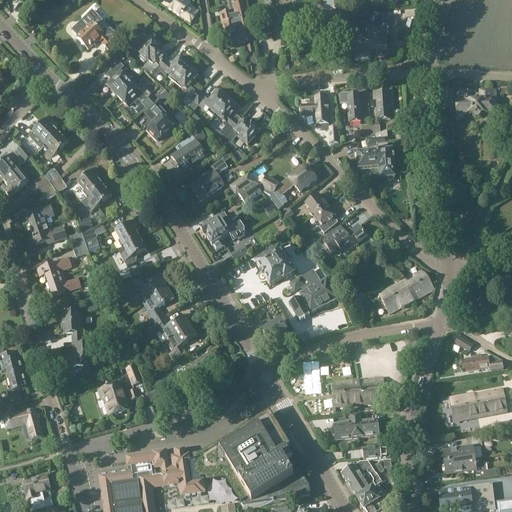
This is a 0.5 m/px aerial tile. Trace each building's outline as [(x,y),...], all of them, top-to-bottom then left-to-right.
[(191,4),(184,0),(166,0),(163,5),(191,24),(199,12),(190,6),(191,4)] [(220,16),(222,26),(249,20),(247,10),(244,0),(227,0),(230,9),(231,9),(232,13),(220,16)] [(331,11),(331,20),(341,19),(341,11),(331,11)] [(367,20),(366,12),(352,13),(353,21),(367,20)] [(98,41),(108,51),(120,40),(98,17),(92,24),(77,39),(88,50),(98,41)] [(381,20),(380,21),(378,21),(378,19),(365,21),(364,21),(364,22),(363,23),(363,27),(368,27),(366,40),(378,41),(378,46),(387,47),(389,29),(391,30),(392,21),(381,20)] [(225,36),(236,33),(238,46),(254,42),(249,20),(222,26),(225,36)] [(265,31),(274,31),(272,20),(264,20),(265,31)] [(28,32),(33,27),(28,22),(23,27),(28,32)] [(140,56),(148,62),(147,64),(151,68),(146,74),(151,78),(157,70),(164,62),(167,59),(158,51),(160,49),(152,42),(140,56)] [(116,58),(122,63),(126,58),(120,53),(116,58)] [(115,59),(107,67),(117,78),(108,87),(112,91),(112,94),(115,97),(117,96),(117,97),(131,84),(119,71),(123,68),(115,59)] [(165,77),(167,75),(176,82),(189,68),(178,59),(171,68),(164,62),(157,70),(165,77)] [(176,82),(186,90),(183,94),(187,97),(181,104),(188,110),(193,103),(200,95),(191,86),(199,77),(189,68),(176,82)] [(137,98),(147,109),(155,101),(147,92),(143,96),(131,84),(117,97),(127,107),(137,98)] [(455,111),(454,91),(445,92),(445,111),(447,111),(447,113),(453,113),(453,111),(455,111)] [(200,95),(193,103),(203,111),(206,107),(216,116),(228,101),(218,92),(209,102),(200,95)] [(457,115),(456,115),(457,123),(459,123),(461,122),(462,121),(463,120),(464,119),(465,117),(469,117),(471,115),(473,115),(474,117),(476,120),(479,119),(481,117),(481,115),(498,114),(497,102),(496,102),(496,92),(481,93),(481,98),(473,98),(472,93),(459,94),(459,103),(457,103),(457,115)] [(144,114),(154,124),(147,131),(158,142),(173,127),(160,113),(173,100),(165,93),(156,102),(155,101),(147,109),(148,110),(144,114)] [(377,122),(391,121),(390,110),(394,110),(393,93),(388,93),(375,94),(377,122)] [(340,105),(348,104),(349,124),(362,123),(361,96),(348,97),(348,94),(339,95),(340,105)] [(329,132),(329,129),(329,125),(327,98),(310,99),(310,106),(300,107),(301,116),(315,115),(316,126),(321,125),(322,132),(329,132)] [(212,137),(221,145),(238,124),(231,119),(239,110),(228,101),(216,116),(224,123),(222,126),(225,128),(219,134),(216,132),(212,137)] [(200,121),(193,115),(189,119),(196,126),(200,121)] [(33,133),(46,147),(58,134),(52,128),(56,125),(48,118),(33,133)] [(237,149),(231,144),(237,137),(248,147),(260,133),(251,126),(249,128),(241,121),(238,124),(221,145),(231,153),(237,149)] [(380,125),(370,126),(371,138),(376,136),(380,134),(380,125)] [(361,140),(366,139),(371,138),(370,126),(361,127),(361,140)] [(329,129),(329,132),(330,145),(338,144),(337,129),(329,129)] [(181,173),(189,167),(187,163),(195,158),(198,162),(206,157),(198,144),(206,139),(201,131),(175,148),(178,153),(171,158),(181,173)] [(380,134),(376,136),(380,170),(381,178),(387,177),(388,180),(389,181),(390,182),(391,182),(392,181),(393,181),(394,180),(394,177),(392,152),(387,152),(387,145),(388,145),(386,132),(380,134)] [(46,147),(50,151),(45,156),(50,162),(68,144),(58,134),(46,147)] [(356,161),(359,161),(360,169),(371,168),(371,170),(380,170),(376,136),(371,138),(366,139),(367,148),(368,148),(369,154),(356,155),(356,161)] [(0,165),(0,177),(3,181),(19,168),(22,165),(19,161),(22,158),(26,163),(32,159),(22,148),(0,165)] [(237,164),(230,154),(222,159),(223,161),(211,168),(214,173),(191,189),(200,203),(225,187),(217,176),(228,169),(228,170),(237,164)] [(263,194),(271,198),(269,199),(270,200),(270,201),(279,211),(288,204),(287,203),(284,199),(283,197),(286,194),(295,188),(300,194),(316,182),(305,167),(277,189),(279,186),(267,179),(266,179),(265,182),(261,189),(265,191),(263,194)] [(29,184),(22,176),(24,175),(19,168),(3,181),(9,188),(5,191),(11,198),(29,184)] [(54,169),(44,176),(51,186),(61,180),(54,169)] [(78,184),(89,197),(103,186),(98,181),(101,178),(95,170),(78,184)] [(251,173),(253,180),(263,176),(261,170),(251,173)] [(254,184),(248,175),(230,187),(235,196),(254,184)] [(34,183),(41,193),(51,186),(44,176),(34,183)] [(61,180),(51,186),(58,196),(68,189),(61,180)] [(262,195),(255,184),(238,195),(245,206),(262,195)] [(48,203),(58,196),(51,186),(41,193),(48,203)] [(112,198),(103,186),(89,197),(93,202),(88,206),(93,213),(112,198)] [(308,210),(314,216),(327,206),(318,196),(305,206),(308,210)] [(29,225),(32,232),(48,227),(46,220),(54,217),(51,206),(39,210),(39,212),(29,215),(26,216),(26,217),(22,219),(25,227),(29,225)] [(327,206),(314,216),(322,227),(325,224),(329,229),(338,221),(335,217),(327,206)] [(294,216),(290,210),(282,216),(286,222),(294,216)] [(203,240),(205,239),(206,240),(214,234),(216,236),(224,230),(230,225),(231,225),(224,214),(217,219),(216,218),(212,221),(212,220),(206,223),(208,227),(201,232),(202,233),(200,234),(201,236),(201,237),(202,238),(203,240)] [(90,220),(78,224),(82,235),(94,231),(90,220)] [(115,233),(124,248),(140,240),(136,232),(140,230),(136,222),(115,233)] [(224,230),(216,236),(214,234),(206,240),(205,241),(209,246),(211,245),(216,253),(223,249),(219,242),(229,236),(231,239),(235,240),(241,236),(242,232),(238,227),(234,225),(231,227),(230,225),(224,230)] [(332,256),(339,250),(340,251),(352,242),(355,246),(367,237),(359,227),(352,232),(352,231),(346,235),(340,226),(320,241),(332,256)] [(50,233),(48,227),(32,232),(34,239),(33,239),(34,240),(37,247),(50,242),(51,245),(67,240),(64,229),(50,233)] [(82,235),(85,244),(89,255),(100,251),(99,247),(94,231),(82,235)] [(69,238),(73,248),(85,244),(82,235),(82,234),(69,238)] [(308,252),(318,244),(313,238),(304,246),(308,252)] [(146,252),(140,240),(124,248),(118,251),(127,268),(135,263),(133,259),(146,252)] [(89,255),(85,244),(73,248),(76,259),(89,255)] [(384,250),(379,244),(375,248),(379,253),(384,250)] [(309,251),(312,256),(317,252),(314,247),(309,251)] [(295,271),(282,249),(257,265),(271,287),(283,280),(284,281),(294,275),(292,272),(295,271)] [(46,277),(49,284),(64,279),(62,272),(73,269),(70,261),(60,264),(59,263),(38,271),(40,278),(45,277),(46,277)] [(301,278),(289,285),(294,294),(301,289),(302,291),(305,289),(305,290),(307,289),(307,288),(310,287),(310,286),(320,281),(313,271),(301,278)] [(406,280),(401,283),(412,303),(434,291),(425,276),(421,272),(413,276),(414,279),(407,283),(406,280)] [(118,284),(112,273),(101,278),(101,280),(106,290),(118,284)] [(329,280),(340,296),(348,290),(341,278),(337,281),(334,277),(329,280)] [(53,299),(56,298),(70,293),(69,293),(82,289),(79,281),(66,285),(64,279),(49,284),(53,297),(53,299)] [(95,295),(106,290),(101,280),(88,286),(93,296),(95,295)] [(136,295),(143,305),(168,290),(162,280),(146,289),(141,280),(128,288),(133,297),(136,295)] [(288,304),(298,322),(338,300),(327,280),(299,295),(301,298),(288,304)] [(389,315),(412,303),(401,283),(378,295),(389,315)] [(145,317),(151,326),(164,318),(159,310),(174,300),(168,290),(143,305),(148,315),(145,317)] [(98,310),(94,297),(83,301),(87,312),(89,313),(90,313),(92,313),(98,310)] [(72,335),(73,347),(84,346),(83,313),(61,314),(62,331),(59,331),(59,336),(72,335)] [(159,333),(166,343),(191,328),(185,317),(169,327),(164,318),(151,326),(156,335),(159,333)] [(264,334),(270,344),(272,347),(275,345),(278,349),(291,341),(286,334),(287,334),(281,323),(264,334)] [(198,338),(191,328),(166,343),(172,353),(169,355),(174,364),(187,356),(182,348),(198,338)] [(454,345),(469,354),(473,346),(459,337),(454,345)] [(7,371),(9,378),(25,374),(21,359),(16,360),(15,354),(2,358),(2,346),(0,345),(0,365),(3,365),(5,372),(7,371)] [(84,346),(73,347),(73,363),(70,363),(70,368),(84,367),(84,378),(96,378),(94,346),(84,346)] [(207,355),(195,362),(197,364),(184,372),(193,386),(217,371),(207,355)] [(463,373),(489,369),(489,372),(503,370),(501,361),(495,358),(494,358),(495,363),(489,364),(488,358),(482,358),(481,356),(471,357),(471,360),(461,361),(463,373)] [(125,370),(132,388),(143,384),(136,366),(125,370)] [(29,389),(25,374),(9,378),(12,391),(8,392),(9,398),(3,400),(4,406),(22,403),(21,396),(20,396),(20,391),(29,389)] [(386,403),(384,380),(332,385),(334,408),(386,403)] [(104,401),(109,417),(130,411),(127,401),(125,402),(120,385),(99,391),(102,401),(104,401)] [(161,401),(157,388),(146,392),(150,405),(161,401)] [(450,400),(455,423),(507,413),(502,390),(450,400)] [(27,426),(31,442),(44,438),(36,411),(16,416),(13,405),(1,408),(7,431),(27,426)] [(350,413),(350,416),(361,415),(386,412),(385,408),(360,411),(350,413)] [(128,473),(99,477),(104,511),(155,511),(152,489),(165,487),(165,488),(177,487),(178,488),(180,488),(181,498),(184,498),(184,500),(186,501),(190,501),(192,499),(192,497),(196,496),(198,497),(201,497),(202,495),(205,495),(204,491),(205,489),(205,487),(204,485),(203,481),(201,482),(201,480),(215,478),(215,479),(219,478),(219,477),(220,477),(221,478),(223,478),(224,479),(226,480),(227,480),(227,481),(228,482),(227,482),(229,485),(230,485),(235,494),(234,495),(238,501),(239,500),(241,503),(240,504),(241,505),(243,508),(310,498),(309,488),(289,454),(293,452),(269,414),(260,419),(260,420),(208,451),(211,456),(190,462),(189,457),(185,457),(185,452),(175,453),(175,459),(168,460),(167,454),(126,459),(128,473)] [(335,442),(357,440),(357,435),(361,434),(361,432),(362,432),(361,424),(362,424),(362,422),(361,422),(360,415),(349,416),(349,425),(334,427),(334,432),(333,433),(333,436),(335,437),(335,442)] [(357,435),(357,440),(379,437),(379,432),(381,431),(380,427),(378,426),(378,422),(362,424),(361,424),(362,432),(361,432),(361,434),(357,435)] [(444,453),(445,464),(475,460),(481,459),(479,448),(482,448),(480,434),(470,436),(473,449),(444,453)] [(360,459),(363,459),(364,461),(381,459),(381,457),(387,457),(386,449),(380,450),(380,449),(369,450),(363,450),(363,451),(359,452),(360,459)] [(475,460),(445,464),(447,475),(476,472),(476,473),(480,473),(481,479),(498,477),(498,470),(486,472),(484,464),(482,462),(481,459),(475,460)] [(361,464),(342,476),(347,484),(372,469),(372,468),(368,463),(361,464)] [(372,469),(347,484),(364,511),(365,511),(387,511),(387,510),(385,509),(386,506),(387,502),(378,488),(386,482),(381,475),(384,473),(384,472),(380,466),(379,466),(377,465),(372,468),(372,469)] [(37,511),(47,510),(54,508),(52,500),(44,501),(42,494),(50,492),(47,479),(23,484),(24,488),(22,488),(21,490),(22,494),(24,494),(26,494),(28,502),(31,501),(31,504),(29,505),(27,504),(24,504),(23,504),(21,505),(19,506),(18,508),(17,511),(16,511),(37,511)] [(497,511),(496,504),(494,504),(492,485),(467,488),(467,491),(439,494),(441,511),(442,511),(471,509),(470,511),(497,511)] [(496,504),(497,511),(511,511),(511,500),(496,503),(496,504)]
